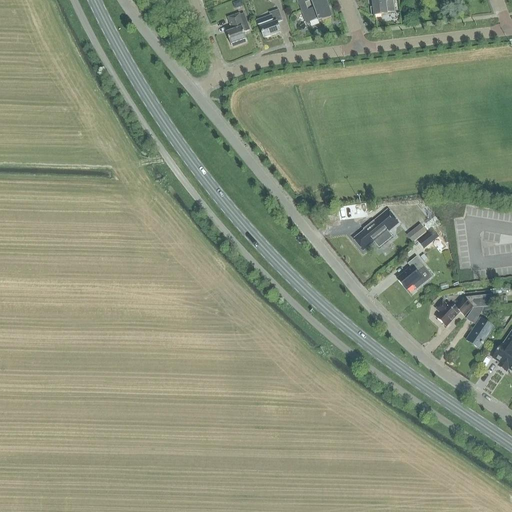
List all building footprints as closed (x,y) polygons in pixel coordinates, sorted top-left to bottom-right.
[(243,6),(240,0),(232,3),(234,9),(243,6)] [(297,0),(302,14),(306,13),(310,22),(316,20),(320,19),(322,22),(331,19),(324,0),(297,0)] [(371,17),(387,15),(387,13),(394,12),(392,0),(371,0),(373,8),(370,9),(371,17)] [(277,23),(282,21),(278,10),(269,13),(270,16),(256,21),(259,30),(260,29),(264,39),(280,33),(277,23)] [(243,33),(245,32),(250,30),(244,14),(239,16),(239,14),(227,19),(232,32),(226,34),(230,45),(239,42),(240,45),(246,43),(245,40),(246,40),(243,33)] [(388,232),(398,223),(387,210),(363,230),(363,231),(353,240),(362,251),(373,243),(378,249),(392,238),(388,232)] [(426,233),(421,227),(408,238),(412,244),(426,233)] [(424,238),(418,243),(424,250),(438,238),(433,231),(424,238)] [(433,277),(424,267),(416,257),(408,264),(411,268),(397,280),(406,291),(412,285),(413,287),(416,290),(433,277)] [(464,317),(472,308),(492,306),(491,295),(463,298),(452,311),(442,301),(434,310),(440,315),(436,319),(446,327),(459,312),(464,317)] [(504,296),(495,297),(496,306),(505,305),(504,296)] [(477,318),(482,310),(482,308),(473,309),(466,320),(471,323),(476,326),(466,341),(479,350),(493,328),(480,319),(480,320),(477,318)] [(508,369),(511,371),(511,331),(503,345),(502,345),(492,359),(500,364),(499,365),(507,371),(508,369)]
